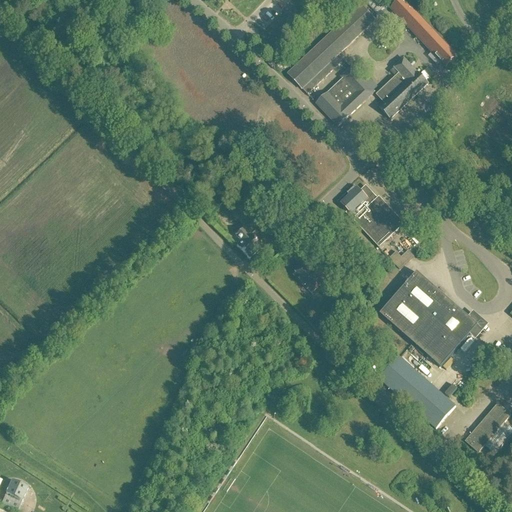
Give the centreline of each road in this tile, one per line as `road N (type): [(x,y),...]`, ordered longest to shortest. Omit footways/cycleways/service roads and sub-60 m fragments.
road 1 (residential): [(250,274),(0,18)]
road 2 (residential): [(487,511),(250,274)]
road 3 (residential): [(235,36),(362,164)]
road 4 (residential): [(440,218),(504,275),(502,300),(491,306),(476,307),(461,294)]
road 5 (residential): [(250,274),(362,164)]
road 6 (residential): [(378,154),(488,47)]
